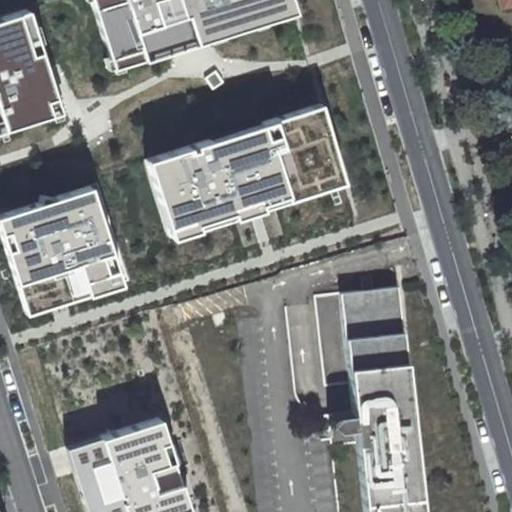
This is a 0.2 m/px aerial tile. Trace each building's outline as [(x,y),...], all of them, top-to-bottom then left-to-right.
[(289,0),(90,0),(114,74),(294,15),(289,0)] [(332,0),(318,0),(320,18),(334,17),(332,0)] [(27,11),(0,19),(0,133),(58,114),(27,11)] [(310,60),(282,70),(291,94),(319,84),(310,60)] [(343,183),(321,102),(150,158),(174,239),(343,183)] [(350,134),(360,165),(381,159),(372,128),(350,134)] [(92,189),(0,214),(0,247),(23,316),(121,285),(92,189)] [(422,511),(397,286),(339,293),(314,296),(324,385),(349,382),(352,412),(328,415),(329,425),(337,511),(422,511)] [(91,360),(181,345),(176,315),(86,330),(91,360)] [(39,385),(32,356),(17,359),(24,389),(39,385)] [(153,364),(163,410),(188,405),(178,358),(153,364)] [(92,404),(128,391),(121,373),(86,386),(92,404)] [(209,511),(212,511),(186,411),(75,443),(96,511),(209,511)]
